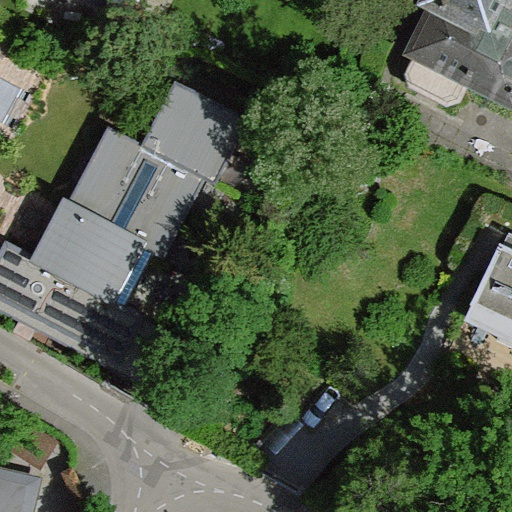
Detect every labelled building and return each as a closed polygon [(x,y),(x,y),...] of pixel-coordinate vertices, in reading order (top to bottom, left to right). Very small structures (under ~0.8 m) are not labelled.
[(511,0),(432,0),(423,19),(432,23),(417,55),(421,57),(468,81),(511,102),(511,0)] [(468,81),(421,57),(410,77),(414,87),(447,104),(458,101),(468,81)] [(249,123),(177,86),(144,146),(111,129),(41,262),(20,252),(9,273),(29,294),(46,307),(64,316),(72,302),(86,309),(107,319),(116,301),(144,249),(165,259),(207,181),(217,186),(249,123)] [(511,250),(502,245),(473,304),(511,322),(502,342),(511,346),(511,250)] [(107,319),(86,309),(69,345),(118,370),(145,317),(116,301),(107,319)] [(190,340),(145,317),(118,370),(161,393),(190,340)] [(0,511),(40,511),(51,472),(0,459),(0,511)]
